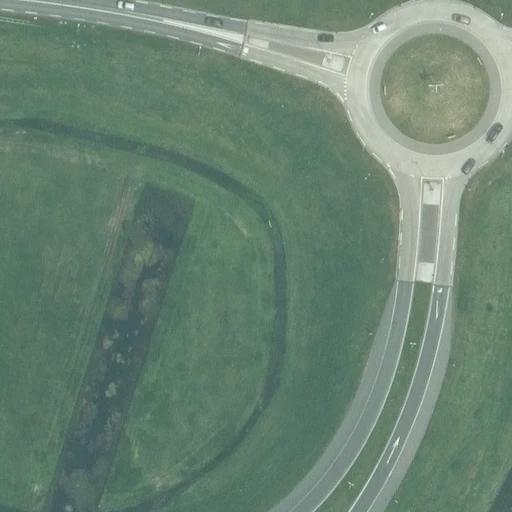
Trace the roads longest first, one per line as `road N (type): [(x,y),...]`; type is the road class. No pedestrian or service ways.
road 1 (motorway): [(407,164),(401,309),(389,368),(367,431),(303,511)]
road 2 (motorway): [(362,511),(417,404),(436,337),(456,167)]
road 3 (primary): [(370,44),(167,22)]
road 4 (primary): [(167,22),(356,95)]
road 5 (primary): [(496,40),(444,12),(413,15),(370,44)]
road 6 (primary): [(31,0),(167,22)]
